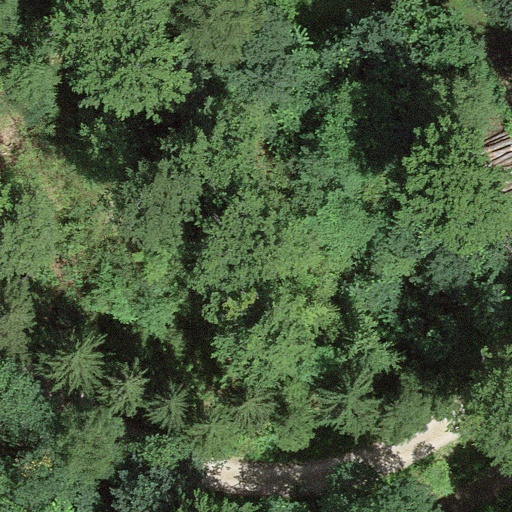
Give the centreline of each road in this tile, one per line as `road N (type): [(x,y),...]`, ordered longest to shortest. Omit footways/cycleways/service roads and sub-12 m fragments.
road 1 (track): [(0,368),(97,425),(248,487),(347,470),(418,435),(511,372)]
road 2 (track): [(511,98),(452,32),(397,0)]
